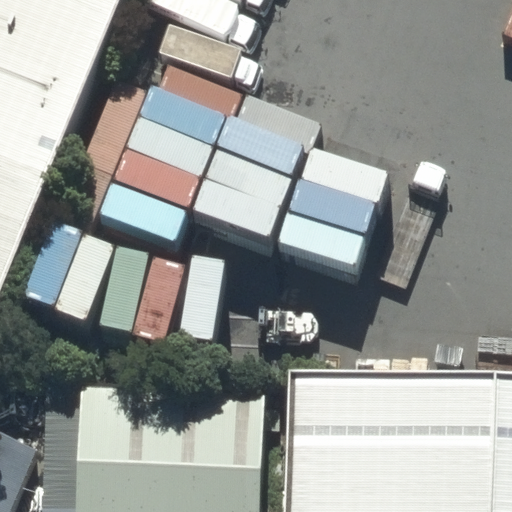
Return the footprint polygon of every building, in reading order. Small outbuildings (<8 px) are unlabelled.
[(150,0),(0,0),(0,363),(4,365),(150,0)] [(511,45),(398,0),(383,0),(355,70),(385,82),(382,88),(511,139),(511,45)] [(428,121),(414,152),(486,183),(500,152),(428,121)] [(352,348),(188,340),(186,375),(350,383),(352,348)] [(511,511),(511,411),(292,407),(289,511),(511,511)] [(259,511),(262,411),(77,408),(75,511),(259,511)]
